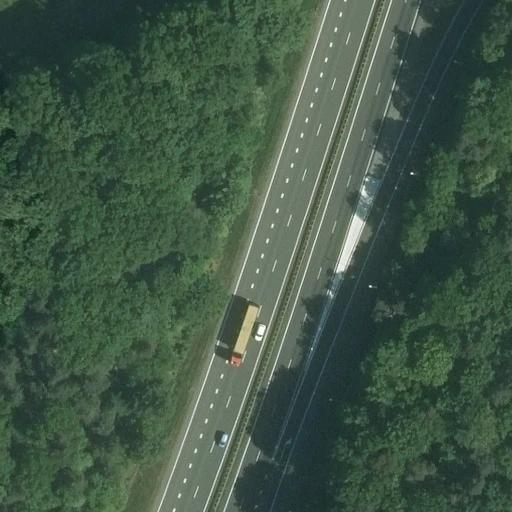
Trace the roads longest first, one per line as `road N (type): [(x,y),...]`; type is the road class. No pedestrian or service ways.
road 1 (motorway): [(359,0),(187,511)]
road 2 (motorway): [(257,456),(313,362),(473,0)]
road 3 (motorway): [(257,456),(405,0)]
